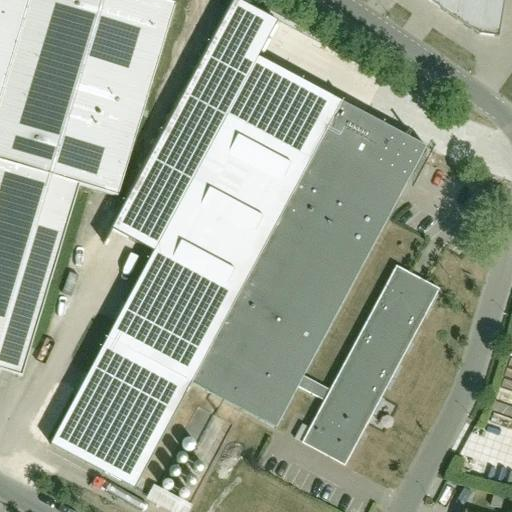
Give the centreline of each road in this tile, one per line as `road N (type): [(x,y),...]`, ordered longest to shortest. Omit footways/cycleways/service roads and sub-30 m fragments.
road 1 (unclassified): [(402,511),(467,388),(511,240)]
road 2 (unclassified): [(511,123),(333,0)]
